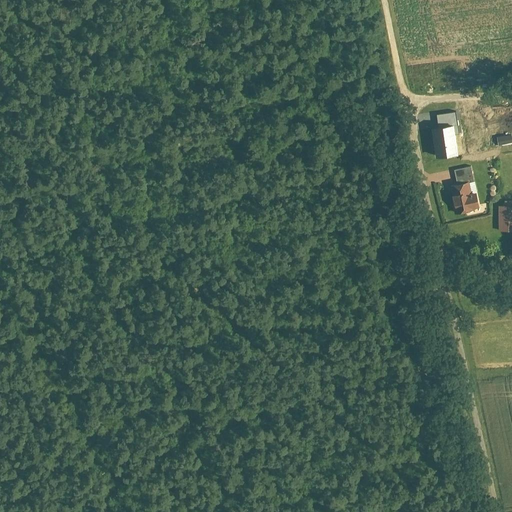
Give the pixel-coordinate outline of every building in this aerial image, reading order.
[(476,111),(475,108),(462,110),(463,118),(464,126),(477,125),(476,111)] [(494,125),(493,115),(482,116),(484,126),(494,125)] [(456,119),(437,122),(441,157),(461,154),(457,127),(456,119)] [(511,138),(511,135),(496,137),(498,146),(511,143),(511,138)] [(476,180),(473,166),(457,169),(460,183),(472,181),(476,180)] [(460,183),(452,185),(458,213),(475,209),(474,207),(483,205),(480,192),(474,193),(472,181),(460,183)] [(511,205),(502,205),(501,252),(511,252),(511,205)]
